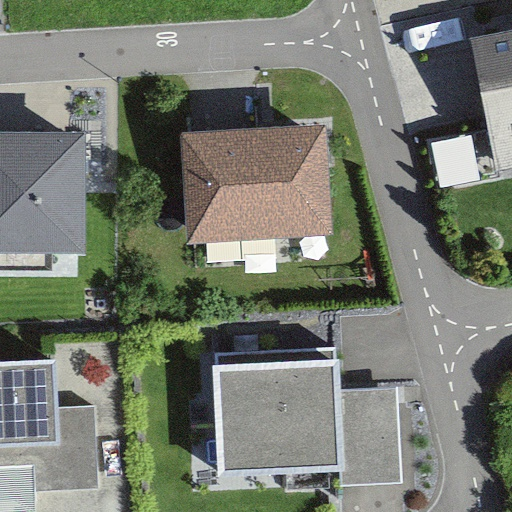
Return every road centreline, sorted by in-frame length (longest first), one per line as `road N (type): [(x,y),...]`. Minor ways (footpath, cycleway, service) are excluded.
road 1 (residential): [(439,333),(356,41),(0,58)]
road 2 (residential): [(439,333),(484,511)]
